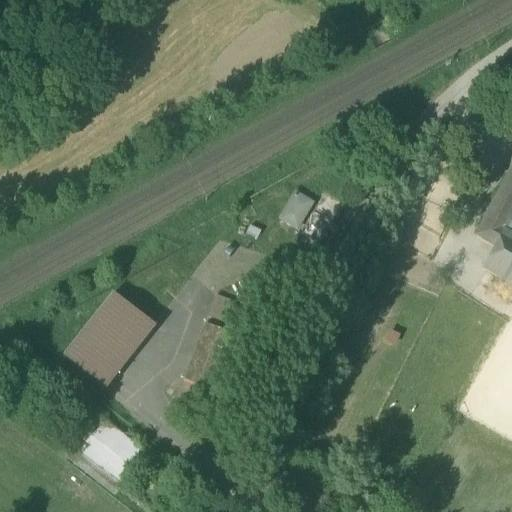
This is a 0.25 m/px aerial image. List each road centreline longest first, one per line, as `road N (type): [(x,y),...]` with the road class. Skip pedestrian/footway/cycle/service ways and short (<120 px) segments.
road 1 (residential): [(247,511),(254,466),(335,267),(450,98),(476,67),(511,47)]
road 2 (track): [(404,0),(3,223)]
